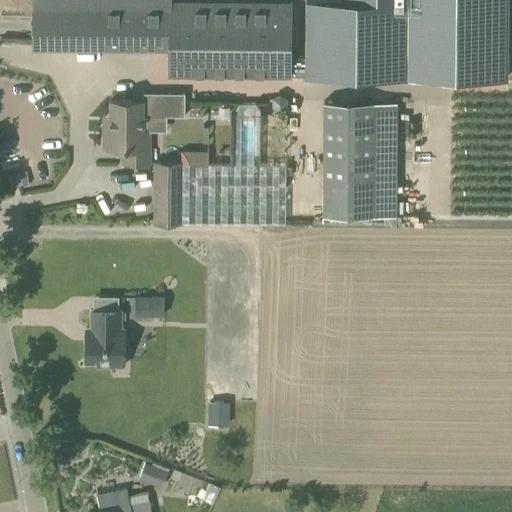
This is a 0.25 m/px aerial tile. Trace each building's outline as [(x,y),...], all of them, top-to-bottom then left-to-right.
[(510,0),(307,0),(308,57),(293,57),(293,1),(177,0),(33,0),(33,47),(171,48),(171,73),(293,74),(308,74),(410,74),(510,74),(510,0)] [(144,142),(144,100),(111,100),(111,129),(104,129),(104,148),(123,148),(123,162),(149,162),(150,142),(144,142)] [(374,215),(374,101),(323,101),(323,215),(374,215)] [(260,163),(260,110),(255,103),(240,103),(234,110),(234,163),(208,163),(181,162),(155,162),(155,184),(163,184),(162,200),(155,200),(155,222),(285,223),(285,164),(260,163)] [(20,172),(8,174),(11,187),(23,185),(20,172)] [(254,239),(252,402),(306,403),(307,320),(326,321),(326,295),(350,296),(350,294),(367,294),(368,246),(381,246),(381,229),(308,229),(308,240),(254,239)] [(125,360),(126,327),(122,327),(122,310),(91,310),(91,328),(86,328),(86,360),(98,360),(98,365),(109,365),(109,360),(125,360)] [(335,453),(334,400),(308,401),(309,480),(337,479),(337,469),(329,469),(328,459),(317,459),(317,453),(335,453)] [(161,467),(155,483),(162,486),(168,470),(161,467)] [(129,503),(126,488),(98,494),(102,510),(94,511),(150,511),(148,500),(129,503)]
